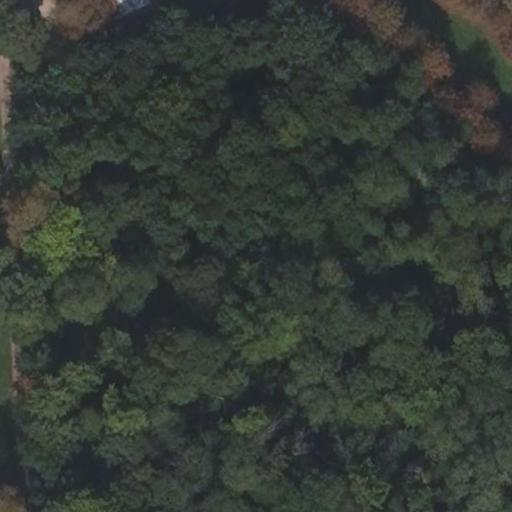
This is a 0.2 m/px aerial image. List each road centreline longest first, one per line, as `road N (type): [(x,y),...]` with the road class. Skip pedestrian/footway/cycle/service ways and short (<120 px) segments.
road 1 (track): [(0,55),(25,511)]
road 2 (unclassified): [(349,0),(511,142)]
